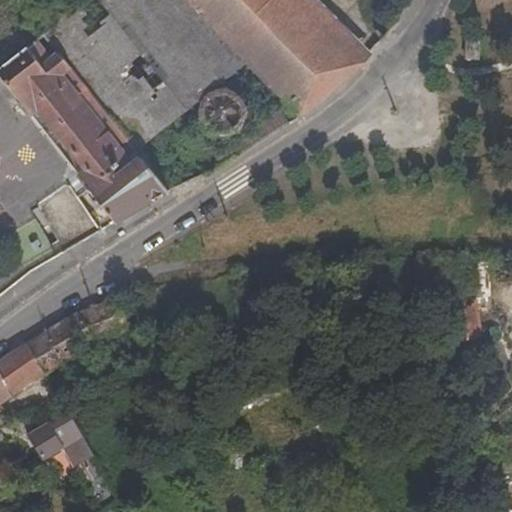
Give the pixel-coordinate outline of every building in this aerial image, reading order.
[(214,56),(204,45),(218,31),(186,0),(89,0),(64,20),(44,35),(56,51),(133,146),(246,58),(230,42),(214,56)] [(186,0),(218,31),(230,42),(246,58),(303,115),(359,64),(294,0),(186,0)] [(294,0),(359,64),(372,51),(320,0),(294,0)] [(383,0),(374,17),(395,29),(410,5),(399,0),(383,0)] [(56,51),(50,56),(36,42),(34,44),(5,66),(0,70),(0,76),(23,106),(31,115),(37,111),(83,169),(36,203),(66,253),(102,231),(78,197),(90,188),(109,212),(116,222),(145,205),(169,191),(133,146),(56,51)] [(0,94),(15,113),(23,106),(0,76),(0,94)] [(246,106),(243,99),(239,94),(231,90),(225,89),(217,89),(211,92),(205,96),(201,104),(199,111),(200,118),(203,124),(210,132),(215,135),(226,136),(231,135),(240,129),(245,122),(247,113),(246,106)] [(214,152),(223,167),(290,123),(280,109),(214,152)] [(459,340),(479,338),(469,255),(367,261),(340,261),(348,299),(389,298),(405,325),(415,318),(409,309),(412,308),(411,298),(450,294),(453,329),(444,330),(445,341),(459,340)] [(101,339),(129,326),(118,297),(78,311),(27,341),(44,372),(92,343),(101,339)] [(304,331),(290,334),(294,353),(307,351),(304,331)] [(425,357),(441,349),(432,333),(416,342),(425,357)] [(30,383),(44,372),(27,341),(0,359),(0,375),(12,395),(30,383)] [(296,365),(281,341),(243,365),(257,389),(284,372),(300,400),(312,393),(296,365)] [(345,363),(353,360),(349,346),(327,353),(331,366),(345,363)] [(0,403),(12,395),(0,375),(0,403)] [(92,455),(83,438),(62,402),(46,411),(51,419),(27,433),(40,454),(44,460),(66,447),(77,468),(84,464),(92,479),(103,472),(92,455)] [(418,420),(425,416),(418,403),(412,406),(418,420)] [(330,451),(342,445),(327,420),(315,426),(330,451)] [(470,447),(484,440),(475,422),(462,429),(470,447)] [(17,469),(32,489),(49,478),(33,459),(17,469)] [(359,496),(369,491),(360,474),(350,479),(359,496)]
